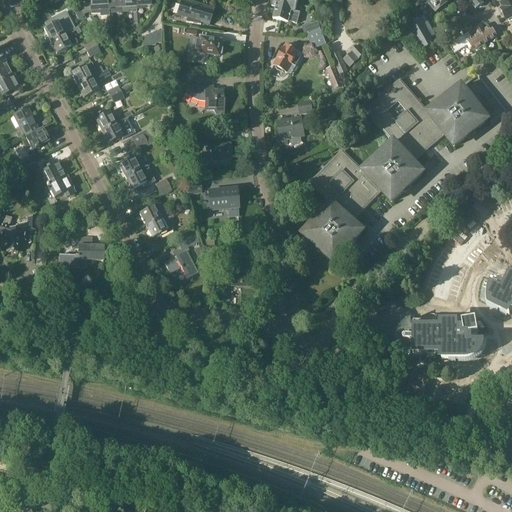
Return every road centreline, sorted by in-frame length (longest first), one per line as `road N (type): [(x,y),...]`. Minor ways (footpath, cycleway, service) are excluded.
road 1 (residential): [(166,316),(6,8)]
road 2 (residential): [(282,333),(291,305),(268,226),(254,110),(260,0)]
road 3 (residential): [(316,349),(348,302),(511,149)]
road 4 (residential): [(462,429),(398,402),(316,349)]
road 5 (residential): [(166,316),(25,308)]
